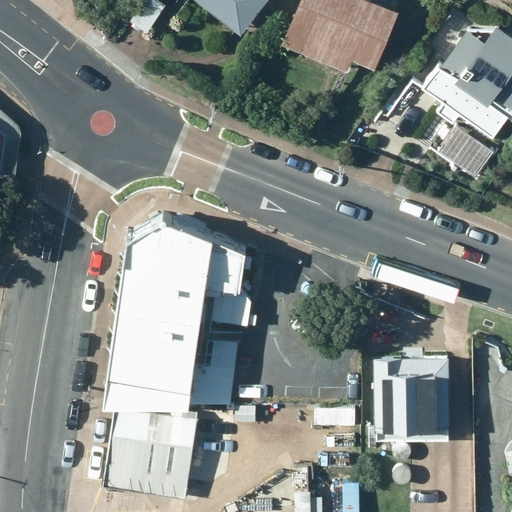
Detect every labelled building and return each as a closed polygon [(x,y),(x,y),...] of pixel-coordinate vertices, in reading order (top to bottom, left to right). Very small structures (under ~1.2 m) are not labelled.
[(147,35),(165,8),(153,0),(147,0),(131,24),(147,35)] [(188,0),(241,40),(271,0),(188,0)] [(377,74),(400,17),(375,6),(377,0),(304,0),(284,50),(349,75),(352,65),(377,74)] [(511,42),(498,33),(487,49),(467,36),(425,96),(444,109),(438,119),(454,129),(461,120),(494,143),(508,122),(511,124),(511,42)] [(0,95),(0,160),(16,165),(20,119),(13,113),(15,111),(6,104),(8,102),(0,95)] [(128,236),(103,377),(231,395),(236,357),(194,352),(205,271),(217,272),(212,306),(256,312),(258,296),(250,295),(251,289),(239,268),(241,250),(163,214),(128,236)] [(361,349),(262,345),(261,400),(313,400),(313,424),(360,425),(361,349)] [(449,437),(448,356),(372,357),(374,438),(449,437)] [(102,473),(186,485),(198,407),(114,395),(102,473)] [(238,482),(238,511),(255,511),(254,480),(238,482)] [(293,500),(294,511),(313,510),(310,483),(281,485),(281,500),(293,500)]
